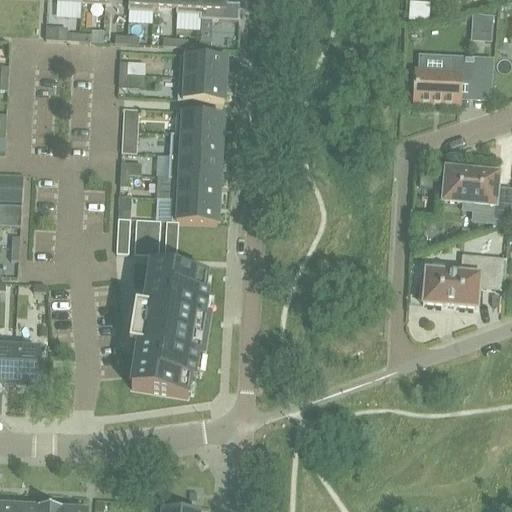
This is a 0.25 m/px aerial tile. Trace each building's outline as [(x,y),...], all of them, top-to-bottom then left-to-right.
[(153,10),(153,0),(128,0),(128,13),(154,15),(154,10),(153,10)] [(176,11),(177,11),(177,0),(153,0),(153,10),(154,10),(176,11)] [(201,0),(177,0),(177,11),(176,11),(176,16),(200,17),(201,17),(201,0)] [(200,17),(200,22),(239,24),(240,6),(226,6),(227,1),(229,2),(229,0),(201,0),(201,17),(200,17)] [(57,44),(58,31),(46,30),(46,40),(46,43),(57,44)] [(67,36),(67,44),(79,45),(80,37),(67,36)] [(92,38),(80,37),(79,45),(91,46),(92,38)] [(115,39),(115,47),(127,48),(127,40),(115,39)] [(140,40),(127,40),(127,48),(139,48),(140,40)] [(175,42),(163,41),(163,50),(175,50),(175,42)] [(175,42),(175,50),(187,51),(187,43),(175,42)] [(211,44),(199,43),(199,51),(211,52),(211,44)] [(226,61),(180,59),(179,81),(225,84),(226,61)] [(414,104),(414,106),(416,106),(416,105),(430,106),(430,107),(444,107),(458,108),(460,108),(460,106),(459,106),(460,103),(461,85),(472,86),(474,86),(492,87),(494,62),(476,61),(451,60),(420,59),(419,74),(418,74),(416,74),(416,76),(415,104),(414,104)] [(119,78),(127,78),(128,66),(120,66),(119,78)] [(1,70),(0,82),(8,82),(9,70),(1,70)] [(127,90),(127,78),(119,78),(119,90),(127,90)] [(225,89),(225,84),(179,81),(177,104),(224,106),(225,89)] [(0,93),(8,94),(8,82),(0,82),(0,90),(0,93)] [(177,116),(176,137),(175,138),(222,141),(223,118),(177,116)] [(123,123),(123,135),(137,136),(137,124),(123,123)] [(123,135),(122,147),(136,148),(137,136),(123,135)] [(222,141),(175,138),(176,137),(171,137),(170,159),(221,162),(222,146),(222,141)] [(221,162),(170,159),(168,182),(173,182),(173,181),(220,184),(220,175),(221,162)] [(121,166),(121,178),(129,179),(129,167),(121,166)] [(511,192),(497,191),(498,177),(447,172),(444,204),(494,209),(493,222),(510,224),(511,202),(511,192)] [(129,179),(121,178),(120,190),(128,191),(129,179)] [(433,191),(434,179),(420,178),(419,190),(433,191)] [(4,180),(3,203),(22,204),(23,181),(4,180)] [(172,203),(219,205),(220,184),(173,181),(173,182),(172,203)] [(218,210),(219,205),(172,203),(171,225),(217,228),(218,210)] [(22,210),(10,209),(9,221),(21,222),(22,210)] [(119,214),(118,223),(130,223),(131,215),(119,214)] [(130,223),(118,223),(118,232),(130,232),(130,223)] [(148,224),(136,224),(136,232),(148,233),(148,224)] [(148,233),(160,234),(160,225),(148,224),(148,233)] [(178,235),(179,226),(167,225),(166,234),(178,235)] [(118,232),(117,240),(129,241),(130,232),(118,232)] [(135,241),(147,242),(148,233),(136,232),(135,241)] [(148,233),(147,242),(159,243),(160,234),(148,233)] [(178,235),(166,234),(166,243),(178,243),(178,235)] [(19,252),(20,240),(12,240),(11,252),(19,252)] [(129,249),(129,241),(117,240),(117,249),(129,249)] [(135,241),(135,250),(147,251),(147,242),(135,241)] [(147,251),(159,251),(159,243),(147,242),(147,251)] [(177,252),(178,243),(166,243),(165,251),(177,252)] [(129,249),(117,249),(116,258),(129,258),(129,249)] [(134,259),(146,259),(147,251),(135,250),(134,259)] [(159,251),(147,251),(146,259),(159,260),(159,251)] [(177,252),(165,251),(165,260),(177,261),(177,252)] [(19,252),(11,252),(11,264),(19,264),(19,252)] [(506,264),(480,261),(479,278),(428,274),(428,273),(426,273),(426,275),(425,287),(421,287),(419,303),(423,303),(423,305),(423,308),(478,312),(478,310),(477,310),(479,291),(504,293),(506,264)] [(187,381),(194,383),(198,360),(204,361),(210,320),(204,319),(208,297),(200,296),(203,280),(207,281),(208,278),(151,269),(144,311),(136,309),(130,348),(138,350),(131,392),(188,401),(188,397),(184,397),(187,381)] [(46,288),(34,288),(34,296),(46,296),(46,288)] [(0,350),(0,387),(13,388),(15,351),(0,350)] [(40,352),(15,351),(13,388),(38,389),(40,352)]
